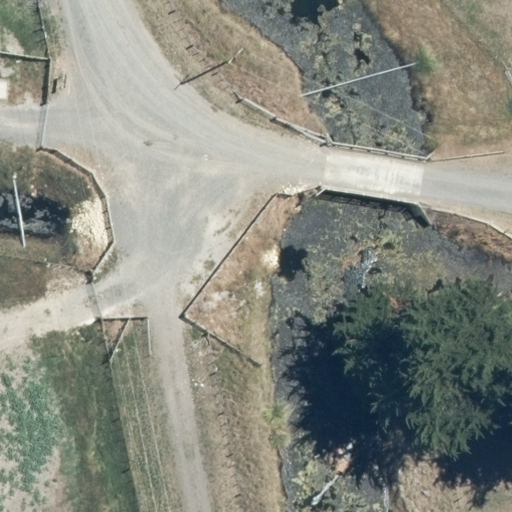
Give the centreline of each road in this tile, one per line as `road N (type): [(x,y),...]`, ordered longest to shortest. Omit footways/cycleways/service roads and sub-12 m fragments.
road 1 (unclassified): [(511,193),(126,133)]
road 2 (unclassified): [(200,511),(126,133)]
road 3 (unclassified): [(126,133),(99,0)]
road 4 (unclassified): [(126,133),(0,111)]
